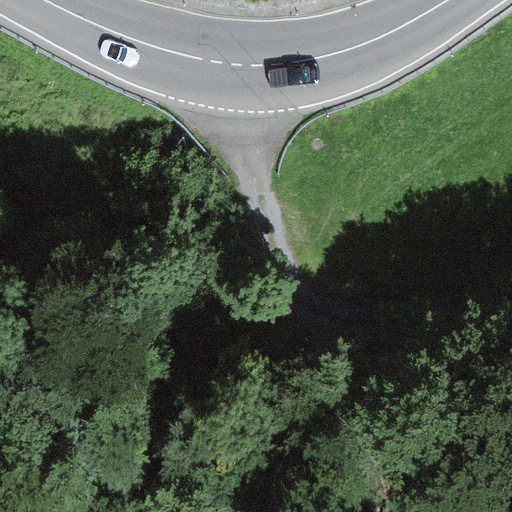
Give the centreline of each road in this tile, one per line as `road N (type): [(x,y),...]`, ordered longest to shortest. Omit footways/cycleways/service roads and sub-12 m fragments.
road 1 (track): [(511,293),(405,318),(336,319),(274,282),(254,182),(247,71)]
road 2 (secondary): [(25,0),(155,56),(247,71),(352,53),(454,0)]
